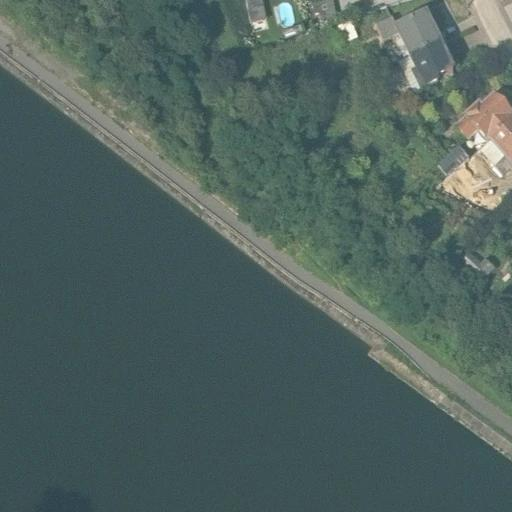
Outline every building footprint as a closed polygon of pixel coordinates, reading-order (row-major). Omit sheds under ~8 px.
[(331,1),(308,6),(313,25),(335,20),(331,1)] [(252,31),(267,28),(263,4),(247,7),(252,31)] [(444,43),(430,14),(396,30),(391,20),(374,28),(382,44),(396,37),(408,62),(444,43)] [(350,26),(337,30),(342,46),(356,42),(350,26)] [(281,36),(280,38),(282,44),(303,37),(300,29),(281,36)] [(452,60),(444,43),(408,62),(398,67),(402,75),(404,74),(406,78),(403,80),(405,83),(399,87),(401,92),(408,88),(414,100),(422,96),(421,93),(438,85),(436,80),(452,73),(447,63),(452,60)] [(377,78),(365,84),(373,100),(385,95),(377,78)] [(511,122),(492,101),(481,111),(477,107),(453,129),(467,144),(475,136),(486,148),(511,125),(511,122)] [(511,125),(486,148),(479,154),(501,180),(510,171),(511,173),(511,172),(511,125)] [(444,180),(446,183),(464,168),(468,164),(456,151),(445,161),(453,169),(449,173),(450,174),(444,180)] [(464,168),(446,183),(432,196),(449,205),(454,197),(448,193),(468,173),(464,168)]
